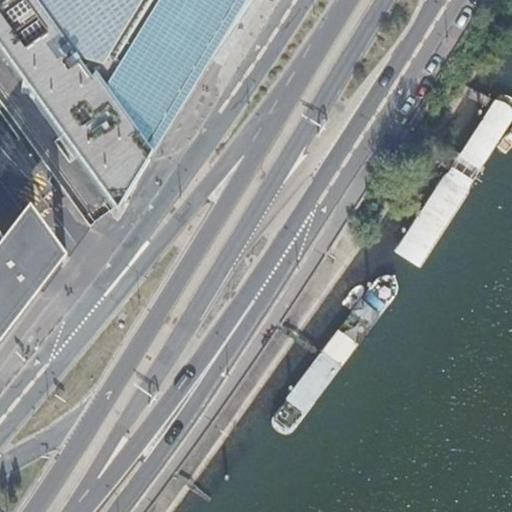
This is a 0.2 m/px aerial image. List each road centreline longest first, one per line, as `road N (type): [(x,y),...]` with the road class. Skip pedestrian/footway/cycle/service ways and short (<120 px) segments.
road 1 (primary): [(278,111),(34,511)]
road 2 (residential): [(304,0),(99,291),(69,349)]
road 3 (primary): [(267,282),(438,0)]
road 4 (primary): [(278,111),(69,349)]
road 5 (primary): [(81,511),(267,282)]
road 6 (primary): [(114,511),(204,397),(267,282)]
road 7 (unknown): [(0,146),(99,291)]
road 8 (primary): [(346,0),(278,111)]
